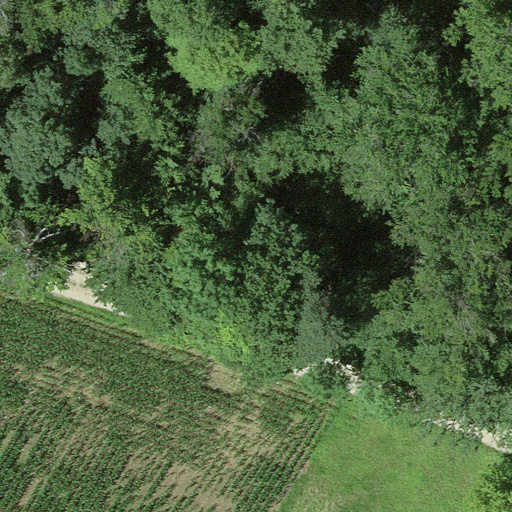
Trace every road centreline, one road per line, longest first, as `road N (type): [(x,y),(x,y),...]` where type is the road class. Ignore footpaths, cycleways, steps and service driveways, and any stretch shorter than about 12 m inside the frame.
road 1 (track): [(511,478),(0,267)]
road 2 (track): [(61,288),(52,153),(106,39),(154,0)]
